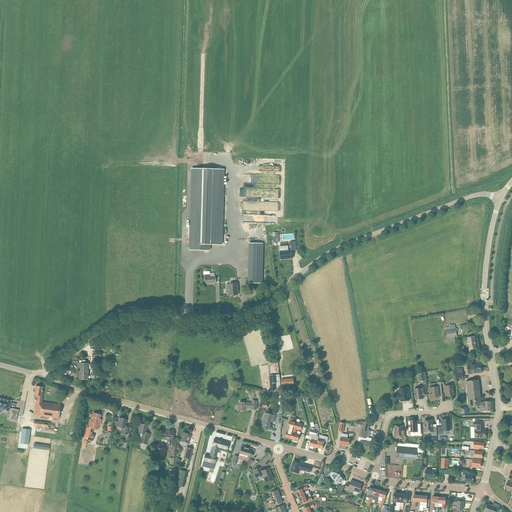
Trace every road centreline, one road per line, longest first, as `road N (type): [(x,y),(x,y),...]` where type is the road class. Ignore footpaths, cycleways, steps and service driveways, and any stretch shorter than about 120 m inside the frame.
road 1 (unclassified): [(40,380),(124,327),(248,315),(340,247),(469,196),(500,200)]
road 2 (tertiary): [(479,493),(496,416),(483,303),(500,200)]
road 3 (residential): [(277,446),(95,395)]
road 4 (unknown): [(186,319),(189,267),(229,255),(230,172)]
